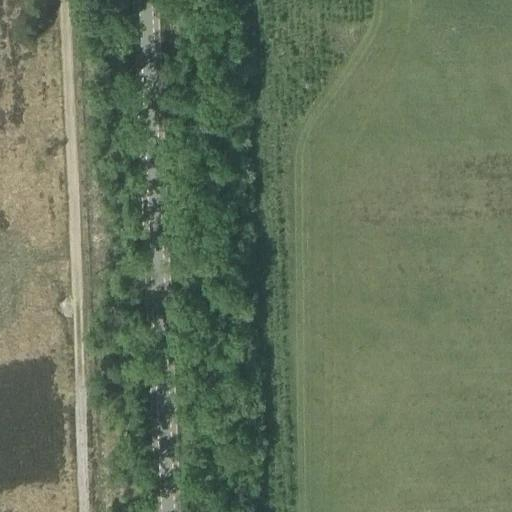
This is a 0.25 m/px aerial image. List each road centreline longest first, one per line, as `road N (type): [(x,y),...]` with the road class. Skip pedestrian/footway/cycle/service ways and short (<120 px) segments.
road 1 (track): [(377,0),(373,23),(300,141),(300,511)]
road 2 (track): [(67,0),(95,511)]
road 3 (secondary): [(167,511),(144,0)]
